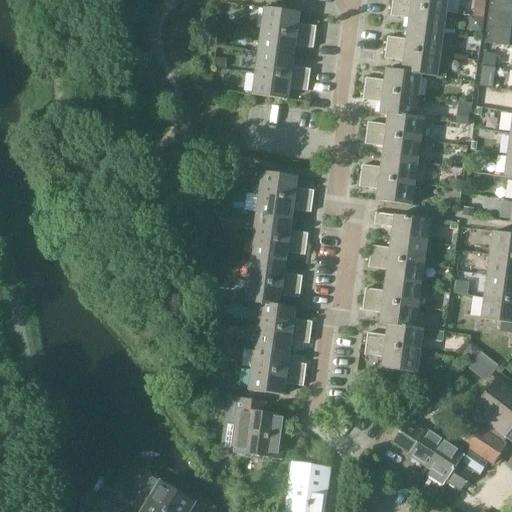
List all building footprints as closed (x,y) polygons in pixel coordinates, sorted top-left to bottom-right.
[(390,0),(390,4),(444,12),(445,0),(390,0)] [(476,0),(474,0),(473,16),(483,18),(485,1),(476,0)] [(511,0),(488,0),(487,11),(510,14),(511,0)] [(408,18),(406,28),(441,33),(444,12),(390,4),(389,15),(408,18)] [(262,7),(259,29),(313,36),(314,26),(295,23),(297,11),(262,7)] [(487,11),(485,26),(509,29),(510,14),(487,11)] [(485,26),(483,42),(506,45),(509,29),(485,26)] [(386,36),(384,47),(438,55),(441,33),(406,28),(405,39),(386,36)] [(259,29),(256,50),(291,55),(293,45),(311,47),(313,36),(259,29)] [(401,60),(400,71),(420,74),(435,76),(438,55),(384,47),(383,58),(401,60)] [(256,50),(254,72),(307,79),(309,69),(290,66),(291,55),(256,50)] [(482,57),(481,65),(491,66),(492,58),(482,57)] [(364,78),(363,89),(417,96),(420,74),(400,71),(384,68),(383,80),(364,78)] [(307,79),(254,72),(251,94),(285,99),(287,88),(306,91),(307,79)] [(378,114),(386,115),(386,114),(414,118),(414,117),(417,96),(363,89),(361,99),(380,102),(378,114)] [(468,124),(470,104),(459,102),(456,122),(468,124)] [(367,122),(365,133),(419,141),(422,118),(414,117),(414,118),(386,114),(386,115),(384,125),(367,122)] [(381,146),(380,157),(416,162),(419,141),(365,133),(364,144),(381,146)] [(502,177),(511,178),(511,155),(505,155),(502,177)] [(360,165),(359,175),(413,183),(416,162),(380,157),(379,168),(360,165)] [(260,172),(257,194),(311,201),(313,191),(294,188),(296,177),(260,172)] [(413,183),(359,175),(357,187),(376,190),(374,201),(410,206),(413,183)] [(257,194),(255,216),(290,220),(291,210),(310,212),(311,201),(257,194)] [(391,227),(389,238),(425,243),(428,221),(374,214),(373,225),(391,227)] [(255,216),(252,236),(306,244),(307,233),(289,231),(290,220),(255,216)] [(511,235),(491,233),(488,254),(511,257),(511,235)] [(252,236),(249,259),(284,263),(285,252),(305,255),(306,244),(252,236)] [(370,246),(369,257),(422,264),(425,243),(389,238),(388,248),(370,246)] [(511,257),(488,254),(486,276),(511,279),(511,257)] [(385,270),(384,280),(419,285),(422,264),(369,257),(367,268),(385,270)] [(249,259),(246,280),(300,287),(301,276),(283,274),(284,263),(249,259)] [(511,279),(486,276),(483,297),(511,301),(511,279)] [(243,301),(259,303),(279,305),(280,295),(299,298),(300,287),(246,280),(243,301)] [(364,289),(363,300),(416,307),(419,285),(384,280),(382,291),(364,289)] [(511,301),(483,297),(480,320),(511,324),(511,301)] [(378,325),(387,326),(387,325),(413,329),(414,328),(416,307),(363,300),(362,310),(380,313),(378,325)] [(259,303),(256,325),(310,332),(312,322),(292,319),(294,307),(279,305),(259,303)] [(256,325),(254,346),(288,351),(290,340),(309,343),(310,332),(256,325)] [(366,333),(364,344),(419,351),(422,329),(414,328),(413,329),(387,325),(387,326),(385,336),(366,333)] [(419,351),(364,344),(363,354),(383,357),(381,369),(416,374),(419,351)] [(254,346),(251,366),(305,373),(306,364),(287,361),(288,351),(254,346)] [(305,373),(251,366),(248,390),(283,394),(284,383),(303,385),(305,373)] [(470,413),(507,441),(511,444),(511,384),(499,374),(470,413)] [(226,420),(236,421),(232,450),(278,457),(284,417),(254,413),(256,401),(229,397),(226,420)] [(443,442),(425,467),(460,491),(471,475),(467,472),(470,468),(480,474),(487,462),(492,465),(507,441),(470,413),(465,418),(465,419),(452,439),(454,440),(449,446),(443,442)] [(410,457),(425,467),(443,442),(425,430),(424,432),(406,421),(391,442),(411,456),(410,457)] [(285,511),(321,511),(328,467),(292,463),(285,511)] [(164,511),(187,511),(193,503),(159,482),(151,477),(139,496),(164,511)] [(140,511),(164,511),(139,496),(139,497),(147,502),(140,511)]
